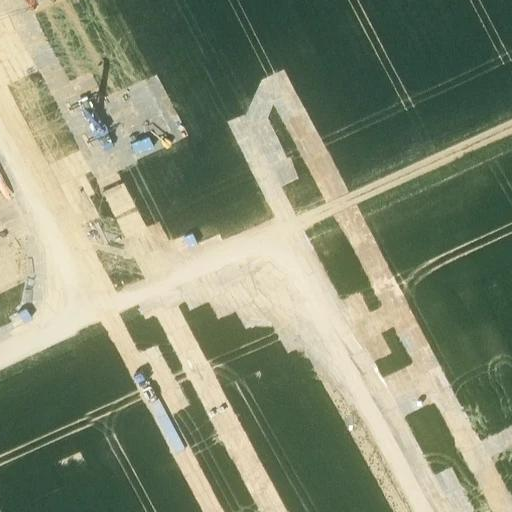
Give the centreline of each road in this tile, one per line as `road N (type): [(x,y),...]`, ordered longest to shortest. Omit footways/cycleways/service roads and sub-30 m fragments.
road 1 (track): [(0,338),(511,93)]
road 2 (track): [(275,206),(437,511)]
road 3 (track): [(83,297),(0,119)]
